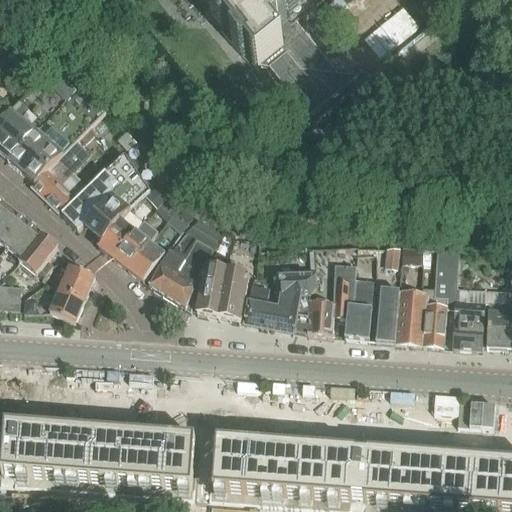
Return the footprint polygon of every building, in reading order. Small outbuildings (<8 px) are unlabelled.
[(192,0),(210,22),(214,19),(223,29),(258,72),(283,52),(273,40),(288,27),(292,31),(297,27),(329,0),(192,0)] [(339,80),(302,33),(297,27),(292,31),(288,27),(273,40),(283,52),(258,72),(268,73),(308,121),(358,82),(339,80)] [(34,42),(14,61),(38,87),(58,69),(34,42)] [(0,160),(10,168),(84,92),(66,66),(43,84),(0,128),(0,160)] [(68,109),(10,168),(35,189),(93,135),(107,121),(105,120),(96,107),(84,92),(68,109)] [(0,124),(10,111),(0,103),(0,124)] [(48,178),(32,194),(59,220),(60,219),(86,193),(74,180),(91,163),(78,149),(61,166),(63,169),(51,181),(48,178)] [(113,204),(138,181),(125,161),(106,179),(62,222),(75,234),(81,228),(84,231),(113,203),(113,204)] [(113,203),(84,231),(103,248),(121,226),(130,218),(147,202),(151,199),(138,181),(113,204),(113,203)] [(151,199),(147,202),(157,213),(165,205),(177,193),(167,183),(151,199)] [(0,227),(12,213),(0,203),(0,227)] [(167,228),(177,218),(165,205),(157,213),(155,215),(167,228)] [(0,249),(5,254),(28,226),(12,213),(0,227),(0,249)] [(185,215),(180,220),(188,229),(193,223),(185,215)] [(136,238),(144,228),(130,218),(121,226),(103,248),(97,254),(113,266),(136,238)] [(177,218),(167,228),(180,241),(190,231),(188,229),(180,220),(177,218)] [(21,267),(42,241),(44,239),(28,226),(5,254),(20,266),(21,267)] [(136,238),(113,266),(128,277),(150,249),(159,238),(145,227),(144,228),(136,238)] [(186,316),(197,284),(212,257),(196,246),(198,243),(188,237),(182,244),(163,271),(150,293),(186,316)] [(48,268),(58,255),(42,241),(21,267),(20,266),(18,268),(36,283),(41,276),(46,281),(53,272),(48,268)] [(128,277),(143,289),(165,261),(150,249),(128,277)] [(426,312),(423,353),(443,355),(446,315),(456,316),(458,295),(460,255),(438,256),(436,295),(428,295),(427,301),(426,312)] [(422,256),(403,256),(403,270),(422,270),(422,256)] [(422,256),(422,270),(423,274),(430,274),(430,256),(422,256)] [(386,259),(385,275),(399,276),(400,258),(386,259)] [(310,308),(308,341),(333,344),(333,343),(335,324),(347,325),(348,313),(354,313),(356,287),(357,272),(335,271),(333,309),(310,306),(310,308)] [(86,306),(96,284),(71,273),(61,296),(86,306)] [(220,324),(229,279),(210,275),(209,283),(206,283),(199,320),(220,324)] [(220,324),(242,328),(249,291),(246,290),(247,282),(229,279),(220,324)] [(308,341),(310,308),(311,303),(317,295),(317,280),(280,282),(281,300),(280,300),(277,312),(267,310),(270,295),(254,292),(247,329),(308,341)] [(369,349),(372,316),(374,316),(377,289),(356,287),(354,313),(348,313),(347,325),(345,346),(369,349)] [(7,308),(7,300),(8,292),(0,291),(0,315),(20,317),(21,309),(7,308)] [(7,300),(21,301),(22,293),(8,292),(7,300)] [(426,312),(428,295),(423,294),(422,301),(398,298),(395,351),(423,353),(426,312)] [(507,297),(458,295),(453,356),(483,358),(487,309),(506,310),(507,297)] [(76,330),(86,306),(61,296),(51,319),(76,330)] [(395,351),(398,298),(381,297),(376,349),(395,351)] [(21,309),(21,301),(7,300),(7,308),(21,309)] [(487,354),(511,355),(511,319),(488,318),(487,354)] [(5,430),(1,480),(2,480),(5,480),(5,479),(15,480),(15,481),(17,481),(28,482),(56,484),(78,485),(89,486),(106,488),(117,488),(129,489),(130,489),(151,491),(179,493),(190,494),(192,494),(195,445),(175,443),(175,444),(117,440),(73,436),(22,432),(5,430)] [(217,446),(213,496),(215,496),(226,497),(262,499),(274,500),(284,501),(301,502),(311,503),(328,504),(338,505),(351,506),(366,507),(377,508),(387,509),(404,510),(427,511),(428,511),(431,511),(511,511),(511,468),(511,469),(432,464),(371,459),(371,458),(368,458),(368,459),(356,458),(356,457),(353,457),(353,458),(307,454),(240,449),(240,448),(217,446)] [(37,511),(49,511),(50,501),(12,497),(11,510),(37,511)] [(50,501),(49,511),(170,511),(170,510),(50,501)]
